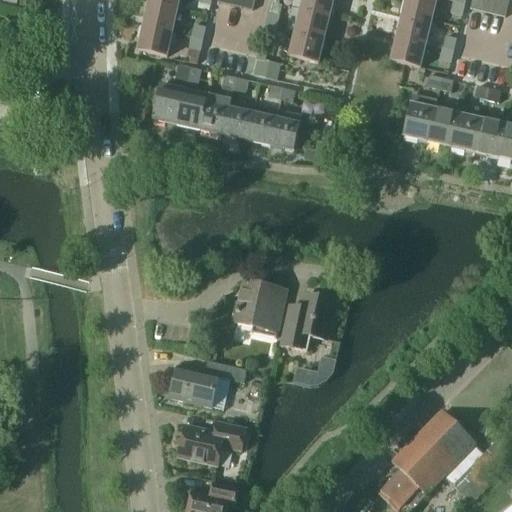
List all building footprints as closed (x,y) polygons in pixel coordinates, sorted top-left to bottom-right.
[(10,0),(0,0),(0,3),(0,8),(13,12),(16,1),(10,0)] [(180,0),(151,0),(150,7),(177,13),(180,0)] [(231,0),(219,0),(218,7),(230,10),(231,0)] [(243,0),(231,0),(230,10),(241,12),(243,0)] [(256,0),(243,0),(241,12),(253,15),(256,0)] [(334,0),(305,0),(302,13),(329,19),(334,0)] [(437,1),(434,0),(408,0),(404,17),(432,24),(437,1)] [(483,15),(486,0),(473,0),(471,12),(483,15)] [(498,0),(486,0),(483,15),(494,18),(498,0)] [(498,0),(494,18),(506,21),(510,0),(498,0)] [(464,7),(452,4),(449,15),(461,18),(464,7)] [(177,13),(150,7),(144,30),(172,37),(177,13)] [(329,19),(302,13),(296,36),(324,43),(329,19)] [(278,19),(267,17),(265,29),(275,31),(278,19)] [(432,24),(404,17),(398,40),(426,47),(432,24)] [(202,43),(205,31),(193,28),(190,40),(202,43)] [(275,31),(265,29),(262,40),(273,43),(275,31)] [(172,37),(144,30),(139,54),(166,61),(172,37)] [(324,43),(296,36),(291,61),(318,67),(324,43)] [(452,53),(455,42),(443,39),(441,50),(452,53)] [(202,43),(190,40),(188,51),(200,54),(202,43)] [(426,47),(398,40),(393,64),(420,71),(426,47)] [(452,53),(441,50),(438,62),(450,65),(452,53)] [(190,72),(179,69),(174,92),(160,89),(153,124),(177,130),(185,94),(186,89),(190,72)] [(186,89),(198,91),(201,74),(190,72),(186,89)] [(236,82),(225,79),(222,91),(233,94),(236,82)] [(442,81),(429,79),(427,90),(439,93),(442,81)] [(439,93),(450,96),(453,84),(442,81),(439,93)] [(233,94),(246,97),(248,85),(236,82),(233,94)] [(490,92),(476,89),(474,101),(487,104),(490,92)] [(283,93),(272,90),(269,102),(280,104),(283,93)] [(487,104),(497,107),(500,95),(490,92),(487,104)] [(280,104),(292,107),(295,95),(283,93),(280,104)] [(208,99),(185,94),(177,130),(200,135),(208,99)] [(434,111),(436,102),(412,97),(410,106),(412,106),(404,140),(427,145),(435,112),(434,111)] [(231,104),(208,99),(200,135),(223,140),(231,104)] [(255,110),(231,104),(223,140),(247,146),(255,110)] [(278,115),(255,110),(247,146),(270,151),(278,115)] [(459,117),(435,112),(427,145),(451,150),(459,117)] [(295,156),(303,120),(278,115),(270,151),(295,156)] [(483,123),(459,117),(451,150),(475,156),(483,123)] [(509,119),(508,119),(508,121),(497,118),(495,125),(483,123),(475,156),(499,161),(509,119)] [(511,119),(509,119),(499,161),(511,164),(511,119)] [(285,294),(243,285),(234,326),(252,330),(251,336),(275,341),(285,294)] [(335,305),(304,298),(302,311),(289,308),(280,350),(306,355),(310,340),(327,344),(335,305)] [(511,394),(511,354),(505,348),(448,407),(476,434),(483,426),(511,394)] [(243,388),(246,373),(208,365),(205,376),(177,370),(170,402),(222,413),(229,384),(243,388)] [(326,385),(330,379),(317,376),(296,371),(292,386),(309,390),(318,389),(326,385)] [(442,414),(391,465),(399,473),(377,497),(393,511),(411,511),(475,447),(442,414)] [(246,432),(216,426),(213,437),(184,431),(177,462),(217,471),(221,452),(240,457),(246,432)] [(511,459),(511,446),(503,437),(452,488),(471,507),(497,480),(494,477),(511,459)] [(235,511),(240,492),(214,486),(211,499),(192,495),(188,511),(229,511),(235,511)]
